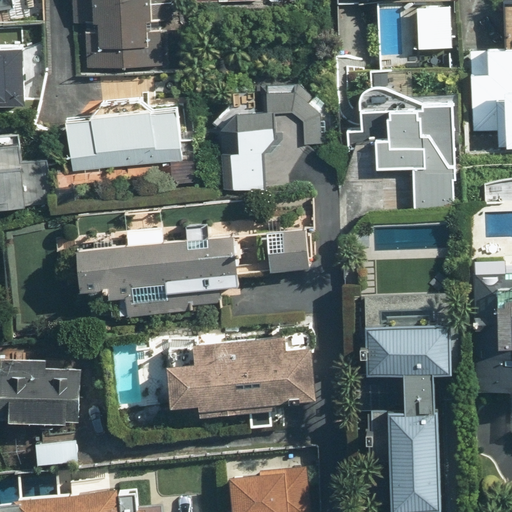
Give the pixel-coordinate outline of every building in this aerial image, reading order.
[(0,0),(0,11),(15,11),(14,0),(0,0)] [(162,67),(163,23),(171,23),(171,0),(75,0),(75,21),(81,21),(80,66),(162,67)] [(511,45),(511,52),(478,51),(475,132),(487,132),(487,129),(501,129),(500,146),(511,146),(511,45)] [(0,106),(35,108),(36,82),(19,82),(20,51),(0,50),(0,106)] [(264,157),(274,148),(277,145),(277,113),(295,113),(307,124),(306,144),(328,143),(328,105),(305,82),(255,82),(226,106),(226,189),(264,189),(264,157)] [(376,169),(416,171),(414,214),(452,215),(457,104),(419,102),(418,114),(365,112),(364,130),(349,129),(349,141),(377,143),(376,169)] [(180,113),(71,123),(76,173),(184,163),(180,113)] [(0,210),(19,211),(26,211),(26,200),(51,201),(52,164),(21,163),(22,141),(0,140),(0,210)] [(239,287),(238,276),(313,270),(309,232),(165,244),(163,213),(127,216),(129,247),(77,251),(81,293),(115,291),(117,314),(191,308),(191,303),(222,301),(221,288),(239,287)] [(511,275),(480,277),(483,391),(511,389),(511,275)] [(408,410),(372,411),(372,460),(392,459),(393,511),(437,511),(443,511),(441,414),(436,414),(435,375),(453,375),(452,328),(430,329),(429,315),(390,315),(390,328),(369,328),(370,376),(408,375),(408,410)] [(248,414),(249,427),(277,424),(275,405),(319,401),(314,335),(168,350),(173,408),(204,405),(205,418),(248,414)] [(51,362),(46,362),(46,358),(34,358),(34,361),(17,361),(17,369),(3,368),(1,419),(13,419),(13,424),(69,426),(70,421),(83,422),(84,371),(50,370),(51,362)] [(79,445),(39,444),(38,463),(79,463),(79,445)] [(311,511),(309,470),(233,474),(235,511),(311,511)] [(119,511),(118,493),(0,503),(0,511),(119,511)]
